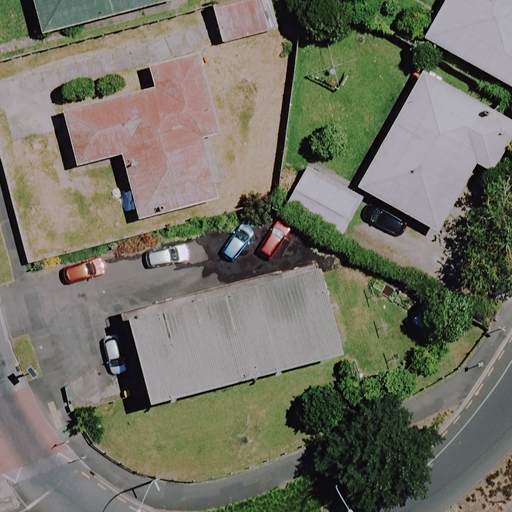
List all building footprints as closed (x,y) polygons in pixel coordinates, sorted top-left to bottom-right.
[(169,0),(44,0),(51,28),(89,19),(169,0)] [(284,25),(277,0),(224,0),(222,1),(232,38),(284,25)] [(511,0),(446,0),(424,43),(511,88),(511,0)] [(87,162),(131,150),(148,215),(231,194),(214,134),(231,129),(210,48),(159,61),(165,83),(73,107),(87,162)] [(511,137),(511,126),(425,77),(360,192),(436,236),(479,160),(494,168),(511,137)] [(360,201),(301,168),(281,204),(340,237),(360,201)] [(350,353),(325,263),(140,312),(164,402),(350,353)]
